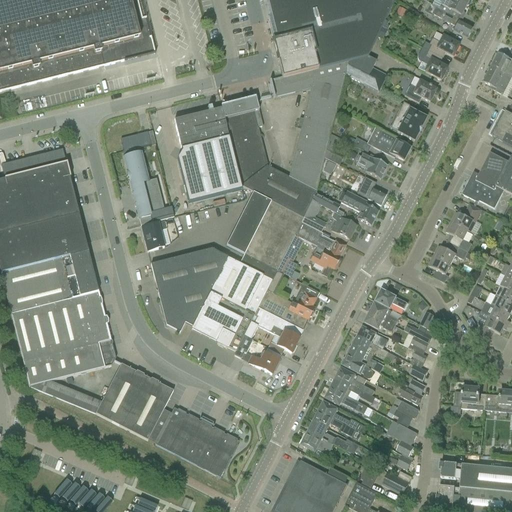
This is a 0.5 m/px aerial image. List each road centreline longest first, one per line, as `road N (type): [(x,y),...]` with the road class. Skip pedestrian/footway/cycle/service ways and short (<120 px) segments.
road 1 (unclassified): [(81,114),(141,331),(161,352),(289,421)]
road 2 (residential): [(407,276),(488,114),(460,92)]
road 3 (tertiary): [(373,261),(460,92)]
road 4 (tertiary): [(289,421),(373,261)]
road 5 (residential): [(416,511),(437,382),(458,344)]
road 6 (unclassified): [(81,114),(233,75)]
road 7 (residential): [(120,478),(0,428)]
